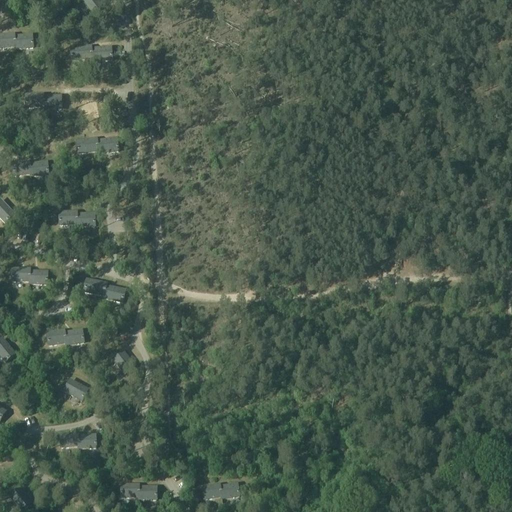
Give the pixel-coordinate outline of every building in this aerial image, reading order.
[(79,0),(92,16),(104,8),(97,0),(79,0)] [(0,50),(15,49),(15,37),(15,35),(6,35),(0,36),(0,50)] [(20,37),(15,37),(15,49),(15,52),(34,50),(33,35),(20,37)] [(71,63),(91,62),(93,49),(93,47),(83,47),(70,49),(71,63)] [(98,49),(93,49),(91,62),(91,64),(113,63),(112,48),(98,49)] [(43,110),(45,97),(45,95),(38,95),(25,95),(25,110),(43,110)] [(51,97),(45,97),(43,110),(43,112),(62,111),(62,97),(51,97)] [(78,156),(97,154),(98,142),(98,139),(90,140),(76,142),(78,156)] [(105,141),(98,142),(97,154),(97,156),(119,154),(118,139),(105,141)] [(12,179),(30,177),(31,164),(31,162),(23,163),(11,164),(12,179)] [(38,164),(31,164),(30,177),(30,179),(49,177),(48,163),(38,164)] [(8,208),(1,200),(0,201),(0,220),(5,226),(16,216),(8,208)] [(59,228),(76,227),(78,215),(78,212),(70,213),(58,213),(59,228)] [(85,215),(78,215),(76,227),(76,230),(96,229),(95,215),(85,215)] [(29,284),(31,272),(31,270),(24,270),(12,269),(11,284),(29,284)] [(37,272),(31,272),(29,284),(29,287),(48,287),(48,273),(37,272)] [(83,294),(102,298),(108,287),(108,285),(101,283),(86,280),(83,294)] [(113,288),(108,287),(102,298),(102,301),(123,305),(127,291),(113,288)] [(72,332),(66,333),(65,346),(66,348),(85,345),(83,330),(72,332)] [(65,346),(66,333),(65,331),(58,332),(46,334),(48,348),(65,346)] [(9,346),(3,339),(0,341),(0,358),(5,365),(17,356),(9,346)] [(123,351),(111,360),(125,378),(136,368),(129,359),(123,351)] [(71,381),(63,393),(82,404),(90,391),(79,385),(71,381)] [(60,450),(77,449),(79,437),(79,434),(71,435),(59,436),(60,450)] [(86,436),(79,437),(77,449),(78,452),(97,450),(96,436),(86,436)] [(229,486),(221,487),(221,499),(221,502),(241,498),(238,484),(229,486)] [(121,500),(138,500),(140,488),(140,485),(132,485),(120,485),(121,500)] [(203,502),(221,499),(221,487),(221,485),(211,486),(202,488),(203,502)] [(9,498),(18,511),(22,511),(32,505),(27,498),(25,495),(26,493),(22,488),(9,498)] [(147,488),(140,488),(138,500),(138,502),(157,502),(157,488),(147,488)]
